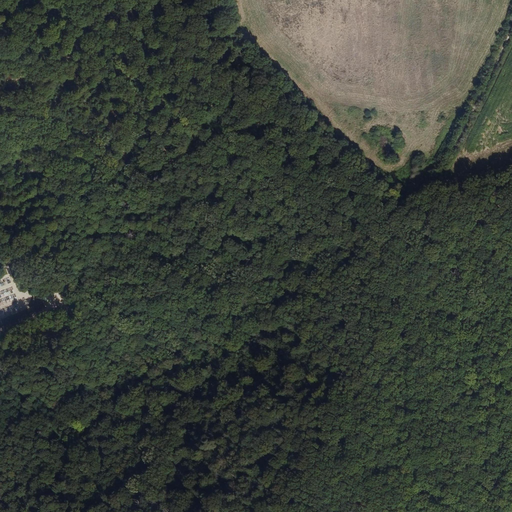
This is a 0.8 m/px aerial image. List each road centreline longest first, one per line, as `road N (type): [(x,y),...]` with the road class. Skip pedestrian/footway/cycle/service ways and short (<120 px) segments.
road 1 (track): [(385,234),(386,201),(308,179),(187,127),(79,48),(0,14)]
road 2 (track): [(0,331),(82,299),(163,299),(284,279),(328,245),(385,234)]
road 3 (track): [(492,511),(432,272),(429,211)]
road 4 (track): [(289,511),(346,391),(368,266),(385,234)]
road 5 (track): [(424,211),(511,34)]
road 6 (track): [(511,448),(391,511)]
